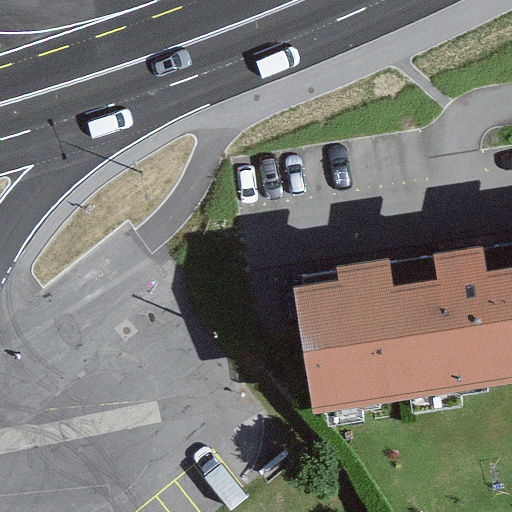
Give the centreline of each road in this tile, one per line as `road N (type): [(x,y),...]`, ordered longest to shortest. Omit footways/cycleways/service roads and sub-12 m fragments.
road 1 (tertiary): [(278,12),(0,2)]
road 2 (tertiary): [(0,242),(143,64)]
road 3 (primary): [(0,109),(143,64)]
road 4 (primary): [(143,64),(278,12)]
